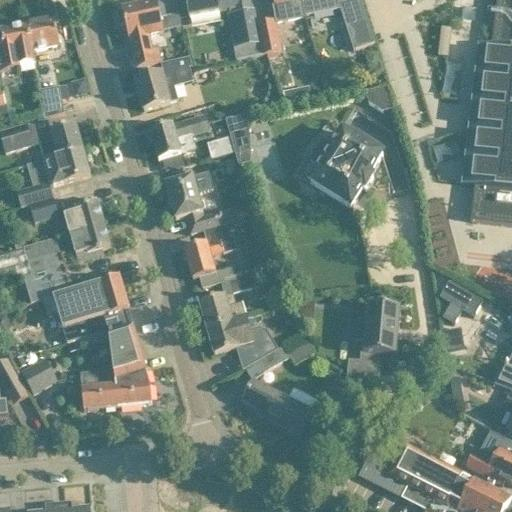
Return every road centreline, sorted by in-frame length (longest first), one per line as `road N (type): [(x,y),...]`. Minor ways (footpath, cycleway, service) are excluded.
road 1 (residential): [(199,452),(79,0)]
road 2 (residential): [(390,220),(417,340),(316,502)]
road 3 (residential): [(0,483),(144,471)]
road 4 (residential): [(316,502),(199,452)]
